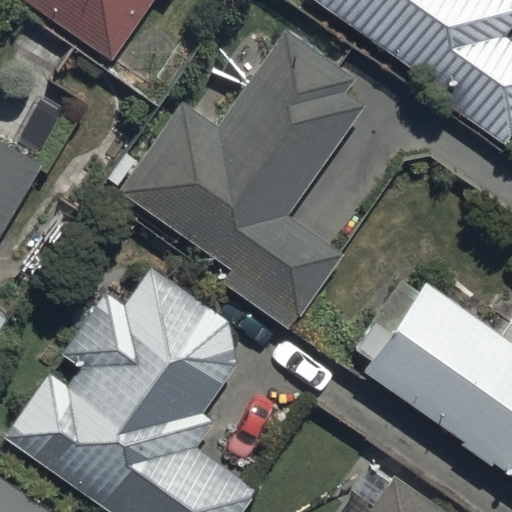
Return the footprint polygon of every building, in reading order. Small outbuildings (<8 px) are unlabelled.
[(26,0),(111,56),(148,0),(26,0)] [(511,0),(315,0),(445,91),(440,99),(500,142),(511,125),(511,39),(504,34),(511,22),(511,0)] [(122,152),(104,177),(228,264),(218,278),(286,326),(336,255),(282,217),(360,105),(342,93),(354,76),(282,25),(214,122),(179,98),(135,160),(122,152)] [(0,323),(3,319),(0,316),(0,229),(42,160),(0,136),(0,323)] [(47,371),(2,434),(111,511),(234,511),(253,487),(193,444),(212,419),(200,411),(234,363),(228,321),(149,264),(122,303),(103,290),(60,351),(79,364),(65,384),(47,371)] [(366,358),(361,366),(511,470),(511,315),(499,335),(419,280),(414,288),(400,279),(352,348),(366,358)] [(449,511),(393,472),(386,483),(362,465),(335,502),(349,511),(449,511)] [(0,511),(53,511),(0,474),(0,511)]
